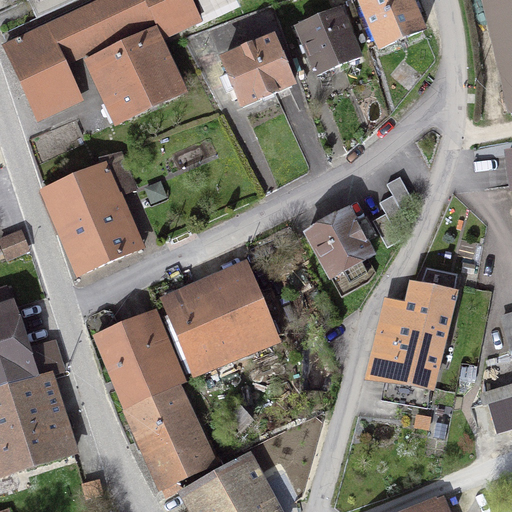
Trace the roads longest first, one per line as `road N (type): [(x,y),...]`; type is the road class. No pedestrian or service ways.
road 1 (residential): [(460,100),(357,174),(201,255),(65,309)]
road 2 (residential): [(460,100),(424,234),(369,324),(323,511)]
road 3 (residential): [(65,309),(0,102)]
road 4 (residential): [(131,511),(65,309)]
